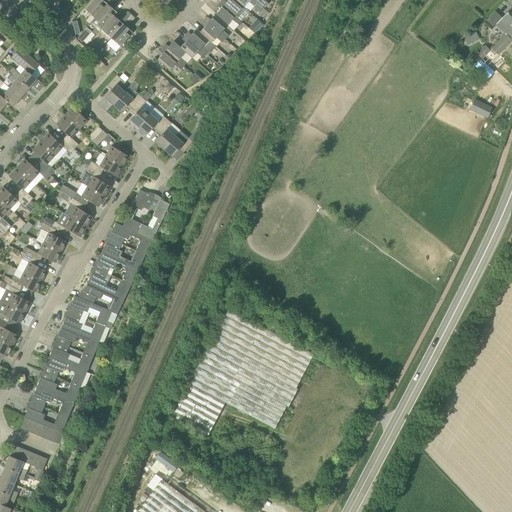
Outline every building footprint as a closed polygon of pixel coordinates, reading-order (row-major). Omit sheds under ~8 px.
[(95,18),(107,4),(102,0),(93,0),(85,10),(91,15),(86,21),(89,24),(95,18)] [(157,0),(153,5),(162,13),(172,0),(157,0)] [(222,0),(220,3),(241,22),(245,18),(249,12),(243,7),(235,0),(228,0),(227,2),(224,0),(222,0)] [(235,0),(243,7),(249,12),(253,9),(257,13),(262,8),(257,3),(253,0),(235,0)] [(215,14),(227,25),(232,20),(238,25),(241,22),(220,3),(217,6),(220,9),(215,14)] [(95,18),(104,26),(104,27),(114,16),(117,12),(111,7),(107,4),(95,18)] [(503,18),(496,25),(505,34),(511,26),(511,8),(503,18)] [(494,10),(487,20),(494,26),(502,16),(494,10)] [(204,21),(226,39),(229,36),(223,31),(227,25),(215,14),(211,20),(207,17),(204,21)] [(101,30),(111,38),(123,24),(114,16),(104,27),(101,30)] [(222,43),(226,39),(204,21),(201,24),(204,27),(200,33),(208,40),(211,43),(216,38),(222,43)] [(111,38),(120,47),(133,33),(123,24),(111,38)] [(505,34),(504,34),(498,41),(492,47),(490,49),(482,58),(480,60),(487,66),(511,41),(511,40),(510,39),(511,37),(511,26),(505,34)] [(185,36),(206,54),(209,51),(203,46),(208,40),(200,33),(196,29),(191,35),(188,32),(185,36)] [(82,34),(78,38),(82,42),(86,38),(82,34)] [(183,44),(181,47),(180,48),(186,52),(185,52),(191,58),(192,58),(197,53),(203,58),(206,54),(185,36),(182,39),(185,42),(183,44)] [(466,45),(471,43),(468,36),(463,38),(466,45)] [(165,44),(162,48),(184,67),(186,64),(187,63),(181,58),(185,52),(186,52),(180,48),(181,47),(174,41),(173,42),(172,43),(169,47),(165,44)] [(482,58),(490,49),(485,45),(477,54),(482,58)] [(25,69),(31,75),(40,65),(20,48),(13,56),(11,57),(25,69)] [(158,60),(170,70),(175,65),(180,70),(184,67),(162,48),(159,51),(163,54),(158,60)] [(97,65),(101,61),(103,59),(101,53),(99,51),(95,56),(92,60),(97,65)] [(12,74),(29,89),(37,79),(31,75),(25,69),(21,75),(15,70),(12,74)] [(198,79),(199,80),(202,76),(195,70),(191,74),(193,75),(197,78),(198,79)] [(11,75),(8,78),(13,83),(9,88),(21,98),(21,97),(27,90),(29,89),(12,74),(11,75)] [(105,98),(113,105),(124,92),(121,88),(125,83),(117,75),(107,86),(111,90),(105,98)] [(135,89),(139,85),(134,80),(130,85),(135,89)] [(465,81),(461,88),(467,91),(471,84),(465,81)] [(122,112),(128,105),(132,108),(142,97),(129,86),(124,92),(113,105),(122,112)] [(21,98),(9,88),(5,93),(0,88),(0,95),(7,102),(13,107),(21,98)] [(142,97),(132,108),(137,112),(130,120),(138,127),(150,114),(155,108),(147,101),(153,94),(153,91),(151,89),(147,91),(142,97)] [(179,93),(175,97),(181,103),(185,98),(179,93)] [(493,110),(474,102),(471,109),(490,117),(493,110)] [(192,105),(187,111),(192,115),(197,109),(192,105)] [(65,116),(79,129),(87,121),(72,107),(65,116)] [(201,110),(197,114),(203,119),(207,115),(201,110)] [(150,114),(138,127),(147,135),(154,127),(158,131),(168,120),(163,116),(158,121),(150,114)] [(64,139),(75,149),(79,145),(71,138),(79,129),(65,116),(57,125),(67,135),(64,139)] [(168,120),(158,131),(162,134),(155,142),(164,150),(180,131),(168,120)] [(98,126),(88,138),(93,142),(103,131),(98,126)] [(97,146),(107,135),(103,131),(93,142),(97,146)] [(183,153),(193,142),(180,131),(164,150),(172,157),(179,149),(183,153)] [(75,149),(64,139),(59,143),(49,133),(41,142),(56,156),(63,147),(70,154),(71,153),(75,149)] [(55,170),(48,164),(56,156),(41,142),(33,151),(44,161),(40,165),(51,175),(55,170)] [(101,154),(123,167),(129,157),(112,146),(107,155),(102,152),(101,154)] [(95,164),(92,169),(101,174),(104,169),(117,177),(123,167),(101,154),(95,164)] [(50,176),(51,175),(40,165),(36,169),(25,159),(17,168),(32,181),(40,173),(47,179),(50,176)] [(110,187),(98,179),(101,174),(92,169),(88,166),(85,172),(89,174),(83,184),(88,187),(104,197),(110,187)] [(17,168),(9,176),(22,188),(18,193),(29,203),(31,201),(33,198),(28,193),(24,190),(32,181),(17,168)] [(61,187),(60,190),(70,197),(74,199),(77,194),(82,197),(98,207),(104,197),(88,187),(83,184),(81,183),(76,192),(63,185),(61,187)] [(0,200),(10,209),(13,213),(18,208),(21,203),(25,207),(29,203),(18,193),(14,197),(3,187),(0,190),(0,200)] [(122,226),(138,234),(142,224),(131,219),(136,209),(141,211),(143,207),(149,210),(151,205),(145,202),(149,194),(140,190),(122,226)] [(68,200),(67,202),(71,204),(75,207),(69,217),(86,227),(92,217),(83,211),(79,209),(82,204),(74,199),(70,197),(68,200)] [(10,210),(9,210),(10,209),(0,200),(0,223),(7,231),(12,226),(6,221),(2,218),(5,214),(5,215),(7,216),(8,216),(9,215),(10,215),(11,214),(11,213),(11,211),(10,210)] [(142,224),(138,234),(152,241),(166,211),(168,207),(170,204),(167,203),(164,201),(160,200),(157,208),(151,205),(149,210),(154,213),(153,216),(157,218),(152,229),(148,227),(142,224)] [(63,227),(80,237),(86,227),(69,217),(63,227)] [(42,229),(36,240),(43,243),(61,252),(66,242),(53,235),(56,229),(52,227),(42,223),(43,223),(40,229),(42,229)] [(130,235),(141,240),(136,251),(145,255),(152,241),(138,234),(122,226),(116,223),(109,238),(122,244),(125,238),(128,240),(130,235)] [(109,238),(104,248),(102,253),(138,270),(145,255),(136,251),(131,261),(120,256),(122,252),(119,250),(122,244),(109,238)] [(43,243),(38,254),(35,259),(36,259),(40,261),(43,256),(56,263),(61,252),(43,243)] [(23,272),(41,282),(47,271),(34,265),(36,259),(35,259),(31,257),(27,254),(23,252),(20,258),(29,262),(23,272)] [(99,258),(95,267),(103,271),(108,274),(110,268),(114,269),(116,265),(127,270),(122,280),(131,285),(138,270),(102,253),(99,258)] [(90,278),(88,282),(124,300),(131,285),(122,280),(117,291),(106,286),(108,281),(105,279),(108,274),(103,271),(95,267),(90,278)] [(5,276),(3,282),(7,284),(19,290),(23,285),(36,292),(41,282),(23,272),(20,279),(13,276),(11,279),(5,276)] [(7,284),(3,282),(2,281),(0,284),(0,287),(6,290),(0,300),(25,313),(31,303),(17,295),(19,290),(7,284)] [(88,282),(80,298),(93,304),(96,297),(100,299),(102,294),(113,299),(108,310),(112,312),(117,315),(124,300),(88,282)] [(72,301),(68,311),(81,317),(84,311),(87,312),(89,308),(100,312),(96,323),(106,327),(110,329),(111,329),(114,324),(108,321),(108,320),(112,312),(108,310),(107,310),(93,304),(80,298),(74,296),(72,301)] [(0,319),(4,322),(0,320),(3,315),(20,323),(25,313),(0,300),(0,301),(0,319)] [(225,402),(275,428),(287,406),(288,407),(298,389),(296,388),(314,354),(228,309),(189,384),(171,417),(207,436),(225,402)] [(64,322),(62,326),(99,342),(101,338),(103,332),(107,334),(110,329),(106,327),(96,323),(92,333),(91,334),(80,329),(82,327),(82,324),(79,323),(81,317),(68,311),(66,317),(64,322)] [(0,319),(0,339),(13,346),(18,336),(1,327),(4,322),(0,319)] [(64,345),(69,347),(71,341),(75,343),(77,338),(88,342),(83,353),(93,357),(99,342),(62,326),(58,336),(66,339),(64,345)] [(0,352),(7,356),(13,346),(0,339),(0,352)] [(69,347),(64,345),(61,351),(53,347),(49,357),(87,372),(93,357),(83,353),(79,364),(68,359),(70,355),(66,353),(69,347)] [(47,362),(45,366),(54,369),(51,375),(56,377),(59,371),(62,373),(64,370),(64,368),(75,372),(71,383),(81,387),(84,389),(85,389),(87,383),(86,383),(83,382),(87,373),(87,372),(49,357),(47,361),(47,362)] [(41,377),(39,382),(37,387),(74,402),(81,387),(71,383),(66,394),(56,390),(58,385),(54,383),(56,377),(51,375),(49,381),(41,377)] [(33,396),(31,402),(39,405),(44,407),(46,402),(50,403),(52,398),(63,403),(58,413),(68,417),(72,409),(74,402),(37,387),(35,392),(33,396)] [(25,417),(24,417),(25,418),(31,420),(36,422),(42,425),(48,427),(53,429),(59,432),(62,433),(64,427),(67,420),(68,419),(68,418),(68,417),(58,413),(57,417),(56,418),(55,421),(54,424),(49,422),(43,420),(44,417),(45,416),(45,415),(41,414),(44,407),(39,405),(31,402),(28,408),(26,413),(26,414),(25,417)] [(31,420),(25,418),(21,429),(26,431),(31,420)] [(36,422),(31,420),(26,431),(32,433),(36,422)] [(42,425),(36,422),(32,433),(38,435),(42,425)] [(48,427),(42,425),(38,435),(43,438),(48,427)] [(53,429),(48,427),(43,438),(49,440),(53,429)] [(59,432),(53,429),(49,440),(54,442),(59,432)] [(64,434),(62,433),(59,432),(54,442),(60,445),(64,434)] [(9,456),(15,458),(20,447),(14,445),(9,456)] [(15,458),(21,461),(25,450),(20,447),(15,458)] [(21,461),(26,463),(31,452),(25,450),(21,461)] [(159,455),(152,450),(139,468),(145,473),(159,455)] [(36,454),(31,452),(26,463),(30,465),(32,465),(36,454)] [(32,465),(37,468),(42,457),(36,454),(32,465)] [(30,465),(26,463),(21,461),(15,458),(9,456),(5,467),(25,476),(26,474),(30,465)] [(47,459),(42,457),(37,468),(43,470),(47,459)] [(0,479),(14,485),(17,478),(23,481),(25,476),(5,467),(0,479)] [(0,479),(0,491),(16,498),(18,493),(12,490),(14,485),(0,479)] [(205,511),(162,480),(138,511),(205,511)] [(0,504),(5,506),(8,501),(14,503),(16,498),(0,491),(0,504)]
